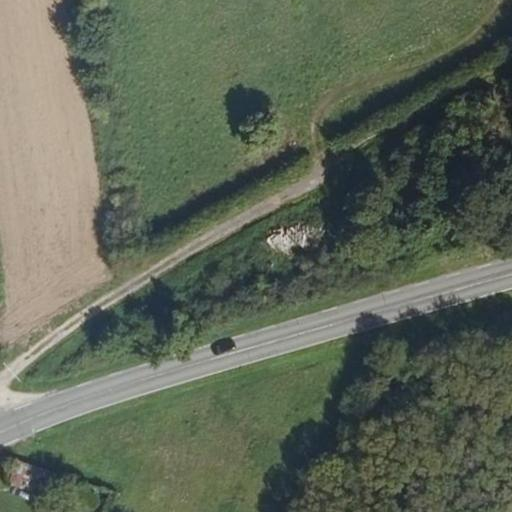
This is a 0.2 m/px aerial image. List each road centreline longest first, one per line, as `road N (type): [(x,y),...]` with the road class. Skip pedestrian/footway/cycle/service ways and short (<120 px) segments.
road 1 (track): [(0,377),(95,292),(511,62)]
road 2 (primary): [(0,432),(262,338),(511,268)]
